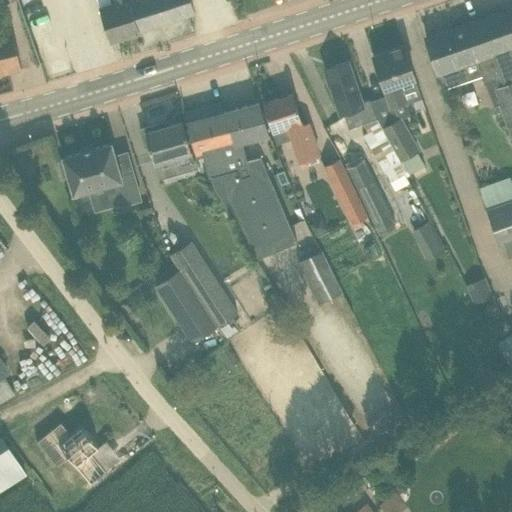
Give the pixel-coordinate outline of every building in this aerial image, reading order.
[(110,0),(111,2),(98,6),(109,40),(194,13),(190,0),(110,0)] [(511,6),(426,37),(443,88),(481,75),(493,105),(497,104),(511,141),(511,6)] [(0,73),(21,68),(10,26),(0,28),(0,73)] [(415,79),(403,45),(373,56),(384,87),(381,88),(389,108),(407,102),(400,84),(415,79)] [(325,68),(341,115),(343,114),(348,128),(376,118),(369,99),(361,101),(347,61),(325,68)] [(302,125),(292,93),(263,102),(276,143),(290,138),(298,162),(318,155),(308,123),(302,125)] [(246,159),(242,143),(268,136),(259,102),(186,121),(195,155),(201,153),(207,176),(210,175),(213,185),(231,217),(235,215),(250,249),(255,259),(296,241),(260,156),(246,159)] [(425,165),(417,151),(419,150),(400,116),(381,127),(408,175),(425,165)] [(140,128),(145,146),(149,145),(154,162),(178,155),(182,166),(194,162),(194,160),(194,161),(188,140),(182,121),(169,124),(159,127),(157,123),(140,128)] [(338,158),(366,216),(367,216),(372,225),(381,221),(363,184),(367,182),(347,142),(334,148),(338,157),(338,158)] [(64,161),(59,162),(63,177),(68,175),(72,191),(73,193),(103,185),(105,194),(115,191),(119,205),(140,199),(132,171),(120,174),(111,143),(64,156),(62,156),(64,161)] [(351,224),(366,216),(338,158),(323,165),(351,224)] [(478,187),(499,247),(511,242),(511,184),(509,176),(478,187)] [(77,195),(82,212),(96,208),(90,191),(77,195)] [(327,230),(321,217),(308,223),(315,236),(327,230)] [(423,223),(410,229),(423,259),(436,254),(423,223)] [(180,268),(179,269),(215,326),(216,326),(237,312),(190,240),(170,253),(180,268)] [(296,262),(318,304),(342,291),(321,249),(296,262)] [(215,326),(179,269),(155,284),(192,341),(215,326)] [(466,284),(474,303),(492,295),(484,277),(466,284)] [(273,292),(264,298),(272,311),(281,305),(273,292)] [(228,349),(219,355),(228,368),(237,362),(228,349)] [(0,400),(14,391),(0,368),(0,400)] [(52,496),(62,509),(94,485),(91,481),(105,470),(91,452),(98,447),(81,425),(58,444),(75,465),(67,472),(73,480),(52,496)] [(0,490),(26,474),(1,435),(0,435),(0,490)] [(398,482),(395,490),(403,493),(406,486),(398,482)] [(355,511),(373,511),(367,503),(355,511)]
